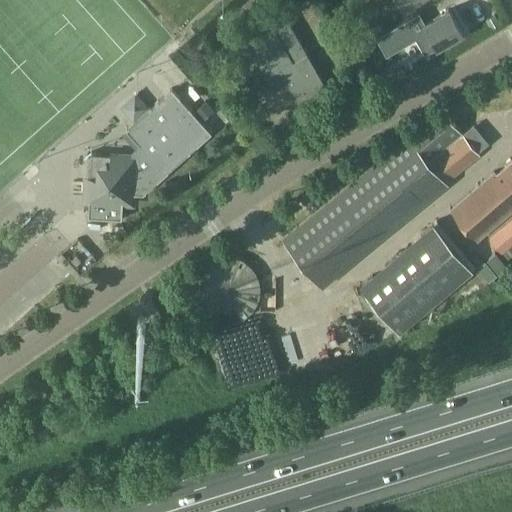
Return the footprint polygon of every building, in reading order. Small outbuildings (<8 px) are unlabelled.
[(397,0),(404,11),(419,2),(418,0),(397,0)] [(429,34),(437,47),(463,32),(449,9),(423,24),(424,25),(410,33),(415,42),(429,34)] [(285,79),(297,101),(325,85),(284,13),(269,21),(275,31),(249,46),(273,87),(285,79)] [(378,36),(384,46),(405,35),(399,24),(378,36)] [(143,193),(211,132),(172,88),(125,129),(139,144),(132,151),(132,155),(87,152),(85,200),(89,201),(88,216),(122,218),(123,202),(133,203),(133,193),(143,193)] [(450,181),(448,179),(481,152),(443,106),(284,236),(323,284),(450,181)] [(511,160),(497,172),(495,170),(450,206),(476,238),(511,209),(511,160)] [(511,255),(511,217),(490,235),(509,258),(511,255)] [(358,281),(396,328),(471,267),(433,220),(358,281)] [(477,253),(486,264),(493,258),(484,247),(477,253)] [(197,263),(211,320),(265,306),(251,250),(197,263)] [(82,261),(77,255),(71,261),(76,266),(82,261)] [(142,304),(152,321),(162,315),(152,298),(142,304)]
